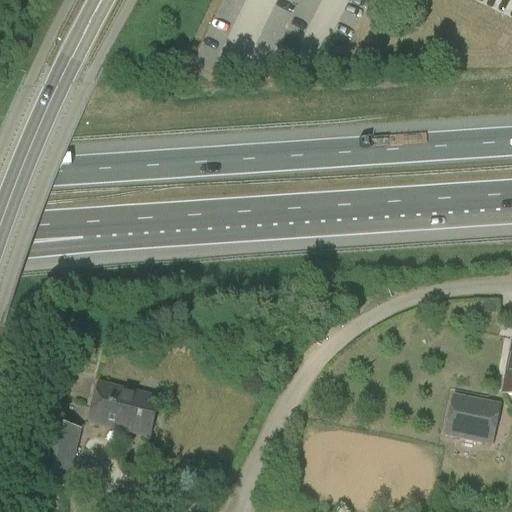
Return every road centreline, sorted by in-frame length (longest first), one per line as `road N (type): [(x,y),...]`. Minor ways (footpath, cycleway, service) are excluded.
road 1 (motorway): [(511,139),(0,171)]
road 2 (motorway): [(81,225),(511,196)]
road 3 (unclassified): [(238,511),(336,346),(363,319),(398,301),(511,291)]
road 4 (tertiary): [(0,223),(101,0)]
road 5 (unknown): [(236,29),(227,46),(232,61),(290,79),(328,0)]
